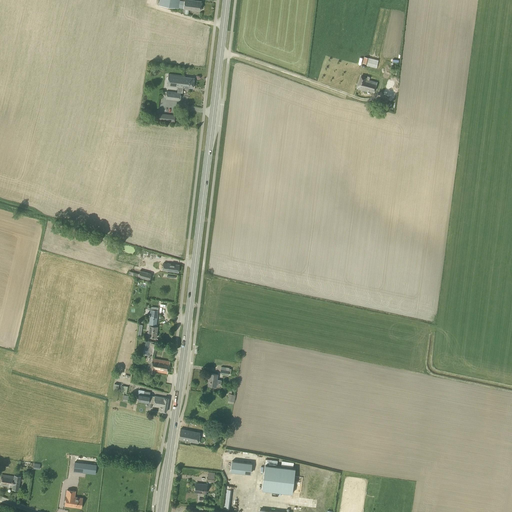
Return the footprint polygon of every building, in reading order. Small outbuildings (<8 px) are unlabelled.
[(179,0),(159,0),(158,5),(183,8),(183,9),(185,9),(184,12),(188,13),(189,10),(200,11),(201,2),(186,0),(184,0),(184,1),(180,0),(179,0)] [(166,91),(165,99),(172,100),(180,101),(181,93),(181,88),(182,88),(183,87),(186,87),(188,88),(192,88),(193,78),(185,77),(185,76),(168,74),(167,86),(176,87),(178,88),(177,92),(173,92),(166,91)] [(366,78),(361,76),(357,89),(367,92),(367,91),(373,93),(377,83),(369,80),(370,77),(367,76),(366,78)] [(393,83),(388,82),(384,95),(389,96),(394,97),(395,92),(391,90),(393,83)] [(175,115),(158,113),(158,120),(174,122),(175,115)] [(178,273),(179,265),(167,263),(166,271),(178,273)] [(151,274),(139,270),(138,273),(129,271),(128,274),(138,277),(137,277),(149,280),(151,274)] [(157,311),(158,307),(151,307),(151,308),(148,307),(148,310),(151,310),(148,336),(156,337),(157,327),(155,327),(157,311)] [(155,354),(157,344),(147,342),(146,346),(148,346),(147,353),(155,354)] [(167,374),(169,362),(152,358),(149,373),(154,373),(154,371),(167,374)] [(228,375),(229,368),(221,367),(220,374),(228,375)] [(221,384),(221,380),(216,380),(217,375),(210,374),(208,386),(215,387),(216,383),(221,384)] [(150,392),(138,390),(138,394),(137,401),(148,403),(150,392)] [(155,396),(153,406),(159,408),(159,411),(166,412),(168,398),(155,396)] [(199,433),(180,429),(179,439),(197,443),(199,433)] [(95,475),(96,464),(74,461),(73,472),(95,475)] [(252,463),(232,461),(231,472),(250,474),(252,463)] [(265,465),(262,490),(292,494),(295,468),(265,465)] [(214,483),(215,475),(214,475),(215,473),(208,472),(207,482),(214,483)] [(14,477),(1,475),(0,482),(0,485),(12,487),(12,488),(18,489),(20,476),(14,475),(14,477)] [(206,493),(207,485),(195,484),(194,492),(206,493)] [(75,497),(76,487),(68,486),(67,492),(66,496),(63,511),(68,511),(69,506),(80,508),(82,498),(75,497)]
